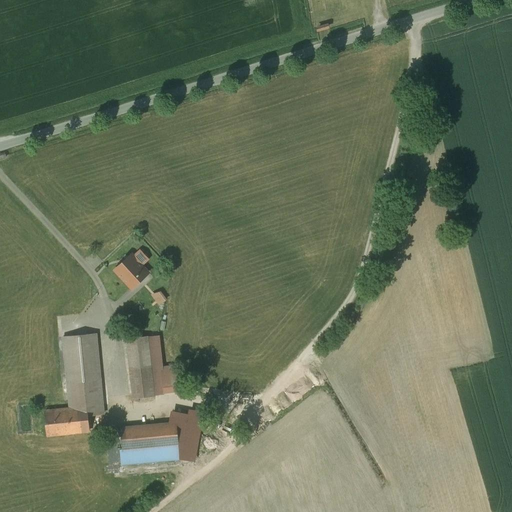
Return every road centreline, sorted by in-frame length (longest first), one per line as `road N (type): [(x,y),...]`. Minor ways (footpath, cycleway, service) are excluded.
road 1 (track): [(409,20),(415,60),(351,297),(250,426),(144,511)]
road 2 (tertiary): [(0,145),(477,0)]
road 3 (unknown): [(128,397),(211,391),(272,399)]
